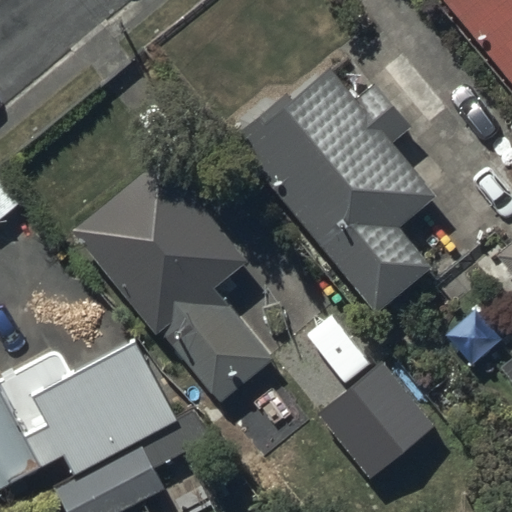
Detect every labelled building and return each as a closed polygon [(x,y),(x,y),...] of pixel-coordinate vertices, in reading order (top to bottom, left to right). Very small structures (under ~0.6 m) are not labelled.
[(511,0),(439,0),(511,87),(511,120),(505,126),(511,134),(511,0)] [(355,99),(327,65),(285,98),(281,93),(227,136),(370,313),(428,266),(394,224),(432,194),(388,140),(406,125),(373,84),(355,99)] [(160,154),(68,227),(152,332),(157,328),(217,403),(274,359),(213,283),(244,259),(160,154)] [(511,235),(491,253),(511,278),(511,235)] [(145,470),(118,417),(159,397),(126,332),(59,366),(45,338),(0,360),(0,483),(22,473),(15,457),(50,440),(60,460),(44,468),(65,509),(145,470)]
